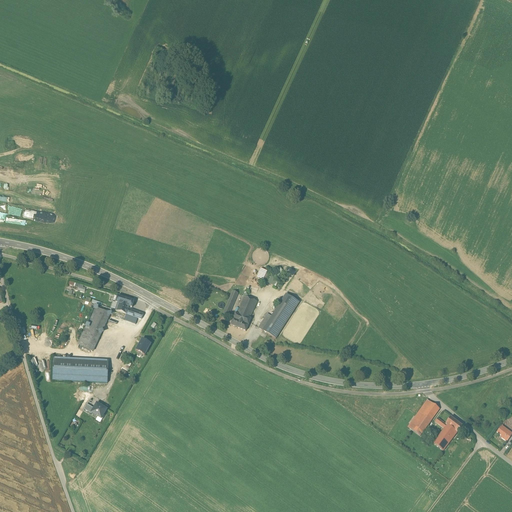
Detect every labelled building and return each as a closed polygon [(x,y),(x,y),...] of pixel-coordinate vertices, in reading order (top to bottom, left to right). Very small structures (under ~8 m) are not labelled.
[(55,184),(19,178),(18,183),(54,189),(55,184)] [(0,182),(0,187),(15,190),(16,185),(0,182)] [(0,200),(23,205),(24,200),(0,194),(0,200)] [(286,278),(280,267),(274,270),(280,281),(286,278)] [(267,269),(262,280),(266,282),(269,274),(271,270),(267,269)] [(266,282),(275,286),(278,278),(269,274),(266,282)] [(233,292),(223,314),(234,318),(235,314),(230,312),(237,294),(233,292)] [(272,317),(263,331),(275,339),(299,303),(286,295),(272,317)] [(134,302),(118,297),(116,303),(118,303),(130,307),(132,308),(134,302)] [(244,297),(237,314),(250,319),(257,302),(244,297)] [(130,307),(118,303),(115,311),(126,314),(138,319),(141,320),(143,314),(130,309),(130,307)] [(110,315),(96,309),(88,327),(101,333),(110,315)] [(138,319),(126,314),(123,320),(136,324),(138,319)] [(250,319),(237,314),(237,315),(235,314),(234,318),(231,325),(246,332),(251,319),(250,319)] [(267,314),(258,328),(263,331),(272,317),(267,314)] [(88,327),(86,326),(78,345),(93,352),(101,333),(88,327)] [(142,340),(141,341),(138,347),(136,351),(145,356),(151,344),(142,340)] [(54,359),(53,381),(107,384),(108,362),(54,359)] [(427,400),(408,428),(420,437),(439,410),(427,400)] [(91,414),(92,414),(92,413),(94,409),(87,405),(84,410),(91,414)] [(103,415),(106,410),(99,406),(99,407),(96,405),(94,409),(92,413),(92,414),(95,416),(97,417),(98,417),(101,419),(103,415)] [(462,427),(450,418),(445,424),(445,425),(457,433),(462,427)] [(445,424),(438,419),(435,422),(444,429),(433,444),(443,452),(457,433),(445,425),(445,424)] [(511,434),(502,426),(497,433),(503,437),(501,439),(506,442),(511,434)]
